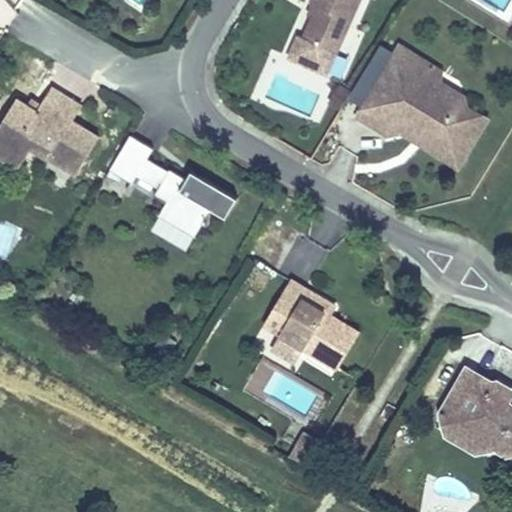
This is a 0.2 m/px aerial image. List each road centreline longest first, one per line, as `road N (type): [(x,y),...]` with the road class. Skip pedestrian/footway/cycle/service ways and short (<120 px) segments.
road 1 (residential): [(511,294),(210,115),(190,76),(190,50),(216,0)]
road 2 (unknown): [(210,115),(127,70),(37,0)]
